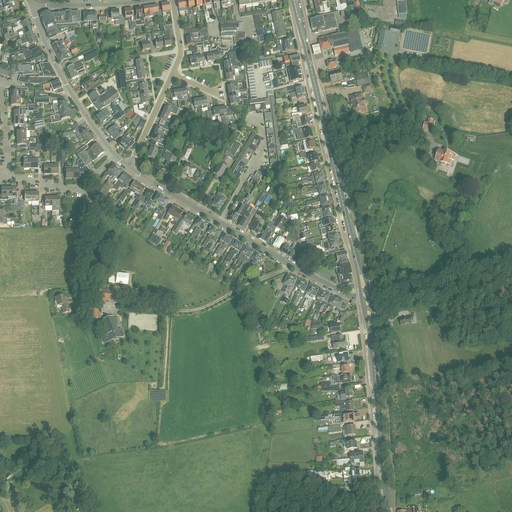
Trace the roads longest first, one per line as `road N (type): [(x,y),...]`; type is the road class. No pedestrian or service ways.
road 1 (primary): [(365,296),(294,0)]
road 2 (residential): [(365,296),(313,278),(129,167)]
road 3 (primary): [(387,511),(365,296)]
road 4 (track): [(115,305),(194,310),(288,264)]
road 5 (residential): [(115,155),(70,94),(32,9)]
road 6 (track): [(115,305),(77,290),(83,187)]
road 7 (residential): [(115,155),(78,189),(8,178)]
